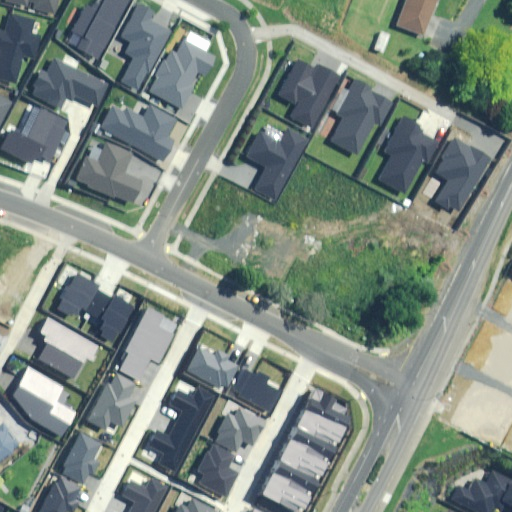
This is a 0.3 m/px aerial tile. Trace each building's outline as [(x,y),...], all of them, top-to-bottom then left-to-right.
[(28,0),(28,3),(32,4),(30,9),(53,15),(56,0),(28,0)] [(61,43),(92,60),(124,0),(98,0),(95,5),(90,2),(87,9),(81,6),(61,43)] [(400,0),(390,27),(419,37),(432,0),(400,0)] [(148,12),(132,4),(114,37),(125,43),(119,54),(128,59),(116,83),(131,91),(141,72),(143,73),(165,33),(143,21),(148,12)] [(31,20),(7,14),(2,34),(0,33),(0,80),(13,84),(20,56),(32,59),(38,37),(28,34),(31,20)] [(384,38),(375,35),(369,50),(378,53),(384,38)] [(152,77),(144,92),(177,110),(189,88),(185,86),(193,72),(200,76),(210,58),(179,41),(171,55),(166,52),(160,63),(158,62),(150,76),(152,77)] [(105,85),(48,60),(42,75),(33,71),(26,86),(31,88),(27,96),(43,103),(43,105),(56,111),(61,100),(67,103),(70,96),(95,107),(105,85)] [(288,118),(309,129),(336,77),(315,66),(312,71),(293,61),(275,96),(294,106),(288,118)] [(368,89),(351,80),(332,115),(340,119),(328,142),(354,155),(371,123),(377,126),(388,104),(366,92),(368,89)] [(106,107),(94,129),(157,163),(169,142),(162,138),(172,121),(145,106),(138,118),(121,109),(118,113),(106,107)] [(58,131),(62,123),(28,107),(14,137),(3,132),(0,137),(0,153),(26,165),(29,158),(34,160),(35,156),(46,161),(60,132),(58,131)] [(416,127),(400,118),(381,152),(389,157),(375,182),(401,196),(420,161),(424,163),(435,143),(414,132),(416,127)] [(276,143),(255,133),(242,157),(263,168),(251,190),(272,201),(304,141),(283,130),(276,143)] [(455,213),(487,160),(466,147),(466,148),(450,139),(438,159),(440,161),(432,174),(445,182),(433,203),(445,209),(446,207),(455,213)] [(79,158),(70,180),(82,185),(81,188),(108,199),(109,196),(128,204),(136,182),(118,174),(126,155),(99,144),(91,163),(79,158)] [(11,245),(7,243),(0,256),(0,271),(26,286),(38,264),(25,257),(28,252),(12,243),(11,245)] [(78,305),(91,312),(103,290),(94,286),(97,281),(76,269),(68,284),(67,283),(59,296),(61,297),(56,306),(69,313),(70,309),(74,312),(78,305)] [(26,286),(0,271),(0,307),(9,312),(13,305),(15,306),(26,286)] [(112,296),(103,290),(91,312),(103,318),(99,326),(103,329),(101,333),(113,339),(118,329),(121,330),(127,318),(126,318),(134,303),(114,292),(112,296)] [(160,313),(146,306),(124,348),(128,350),(119,367),(138,377),(150,355),(156,358),(170,331),(154,323),(160,313)] [(96,343),(46,316),(39,329),(45,332),(42,336),(47,339),(37,357),(73,376),(85,354),(89,356),(96,343)] [(511,370),(511,371),(511,341),(509,346),(505,344),(503,334),(490,338),(492,346),(479,370),(487,374),(487,376),(503,385),(511,370)] [(212,354),(196,345),(184,368),(218,385),(220,381),(226,385),(236,364),(225,358),(227,354),(215,348),(212,354)] [(62,384),(28,366),(13,393),(31,416),(62,434),(75,410),(54,398),(62,384)] [(254,372),(243,366),(232,387),(238,390),(236,393),(267,409),(278,387),(264,380),(267,375),(256,369),(254,372)] [(127,395),(134,382),(115,372),(109,382),(106,381),(87,418),(104,427),(108,419),(120,425),(134,399),(127,395)] [(334,395),(314,385),(304,404),(343,425),(349,415),(341,411),(344,405),(332,399),(335,395),(334,395)] [(488,411),(496,397),(480,388),(479,389),(470,385),(460,404),(457,403),(450,417),(466,426),(463,431),(481,441),(484,436),(487,438),(499,417),(488,411)] [(174,424),(194,434),(214,395),(198,386),(192,396),(177,387),(169,403),(181,410),(174,424)] [(328,440),(334,443),(343,425),(304,404),(294,423),(328,440)] [(217,431),(212,440),(233,451),(240,438),(251,443),(264,420),(236,405),(231,415),(225,412),(215,430),(217,431)] [(499,417),(487,438),(498,444),(500,440),(511,446),(511,416),(509,423),(499,417)] [(0,458),(6,454),(7,455),(20,445),(19,444),(1,421),(0,421),(0,458)] [(328,440),(294,423),(285,439),(319,457),(325,460),(332,448),(326,445),(328,440)] [(175,470),(194,434),(174,424),(168,435),(156,429),(148,444),(163,452),(158,462),(175,470)] [(65,464),(61,472),(81,482),(87,470),(91,472),(98,460),(92,458),(100,442),(78,431),(62,463),(65,464)] [(311,473),(316,476),(323,464),(317,461),(319,457),(285,439),(277,456),(311,473)] [(232,453),(211,443),(207,450),(205,449),(195,469),(201,472),(197,481),(224,496),(237,472),(225,466),(232,453)] [(311,473),(277,456),(267,473),(307,494),(314,481),(308,478),(311,473)] [(511,511),(511,480),(494,471),(487,484),(477,478),(469,491),(460,486),(452,500),(472,511),(490,511),(493,509),(497,511),(500,506),(511,511)] [(307,494),(268,473),(259,490),(292,508),(295,502),(301,505),(307,494)] [(79,486),(58,476),(55,482),(53,480),(36,511),(63,511),(65,509),(69,511),(70,511),(77,501),(73,499),(79,486)] [(128,511),(153,511),(168,485),(151,476),(146,486),(130,478),(122,493),(135,500),(128,511)] [(215,511),(216,511),(189,497),(184,506),(177,502),(171,511),(215,511)]
